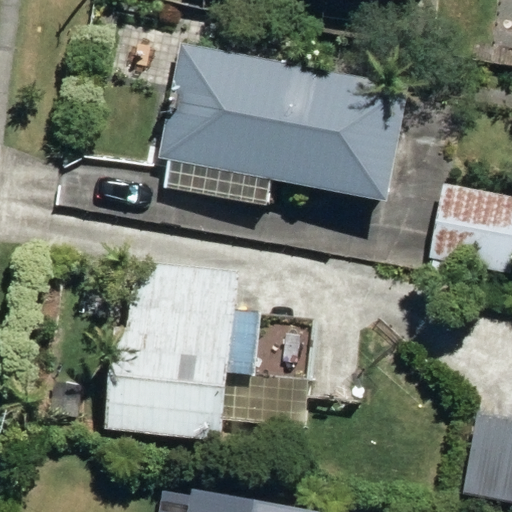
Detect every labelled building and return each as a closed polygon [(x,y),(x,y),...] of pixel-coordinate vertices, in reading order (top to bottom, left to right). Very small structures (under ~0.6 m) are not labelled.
[(169,44),(145,157),(359,202),(383,90),(169,44)] [(416,271),(457,278),(459,271),(497,276),(509,198),(428,186),(416,271)] [(88,430),(203,442),(210,379),(231,381),(239,313),(216,311),(220,273),(116,261),(109,329),(99,328),(88,430)] [(43,420),(68,422),(71,385),(46,384),(43,420)] [(511,497),(511,422),(486,418),(473,490),(511,497)] [(270,511),(169,492),(164,511),(270,511)]
